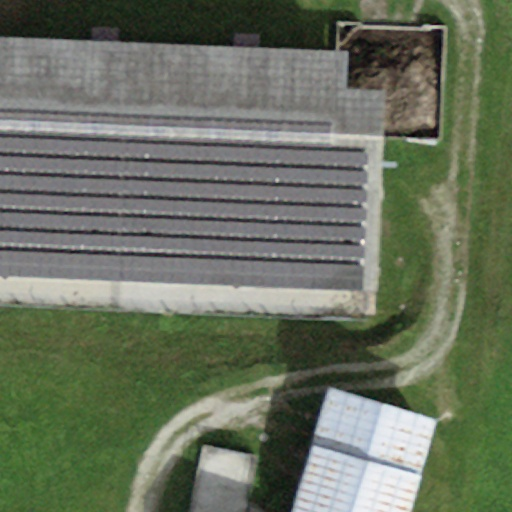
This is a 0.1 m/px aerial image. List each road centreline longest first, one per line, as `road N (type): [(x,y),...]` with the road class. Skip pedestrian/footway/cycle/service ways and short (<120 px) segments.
road 1 (track): [(146,511),(164,456),(190,425),(227,404),(399,363),(427,346),(441,315),(463,52),(457,21),(437,0)]
road 2 (track): [(188,0),(91,19),(0,16)]
